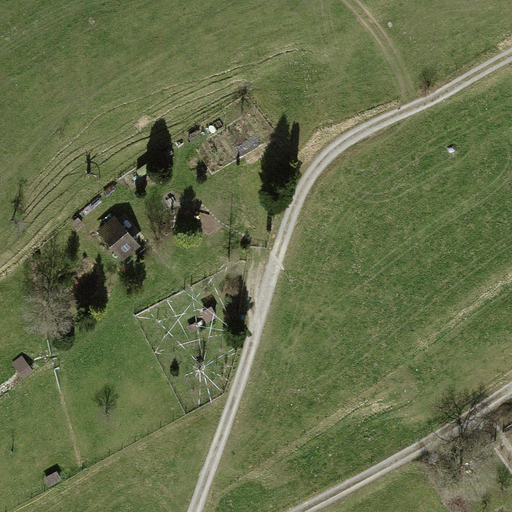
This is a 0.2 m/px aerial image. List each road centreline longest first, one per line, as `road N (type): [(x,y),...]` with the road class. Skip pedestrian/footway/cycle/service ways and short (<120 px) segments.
road 1 (track): [(511,55),(354,135),(309,176),(197,511)]
road 2 (track): [(305,511),(511,389)]
